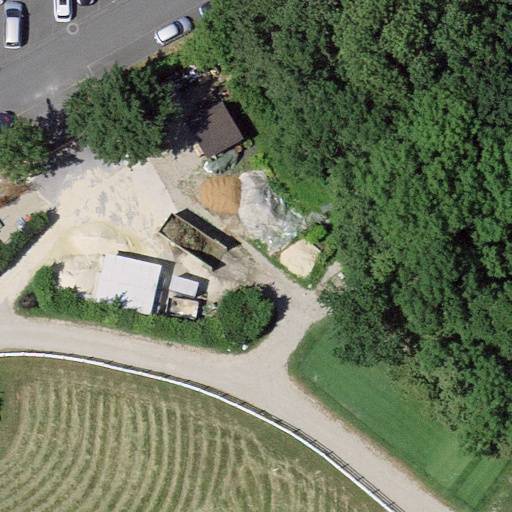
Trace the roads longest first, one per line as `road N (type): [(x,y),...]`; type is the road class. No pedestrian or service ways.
road 1 (unknown): [(0,336),(90,341),(180,362),(278,399),(422,511)]
road 2 (residential): [(0,100),(177,0)]
